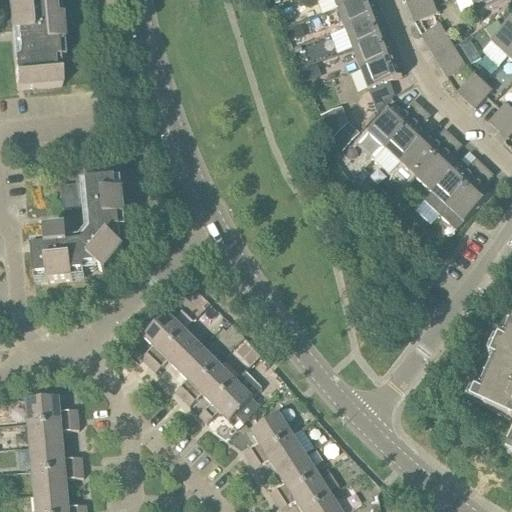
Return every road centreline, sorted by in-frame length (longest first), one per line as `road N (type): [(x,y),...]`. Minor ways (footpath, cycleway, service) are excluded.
road 1 (tertiary): [(219,232),(164,105),(137,0)]
road 2 (residential): [(368,427),(511,227)]
road 3 (tertiary): [(368,427),(273,314),(219,232)]
road 4 (residential): [(511,176),(429,91),(387,0)]
road 5 (residential): [(77,346),(219,232)]
road 6 (residential): [(128,408),(212,511)]
road 7 (residential): [(29,369),(15,271),(0,244)]
road 8 (tertiary): [(464,511),(368,427)]
